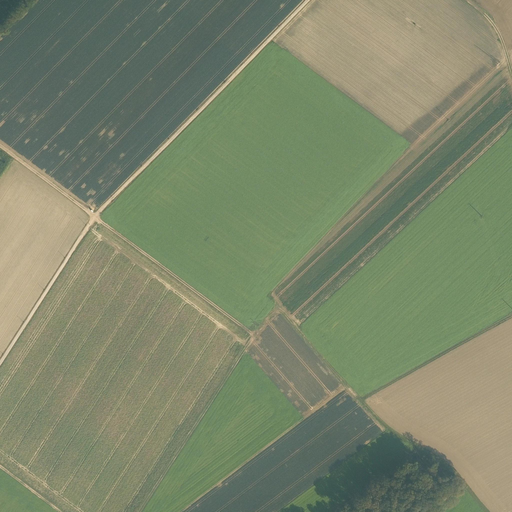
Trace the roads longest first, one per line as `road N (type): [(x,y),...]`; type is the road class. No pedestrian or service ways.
road 1 (track): [(0,369),(96,220),(314,0)]
road 2 (track): [(0,147),(255,338)]
road 3 (track): [(144,511),(255,338)]
road 4 (track): [(359,400),(511,315)]
road 5 (track): [(359,400),(409,446),(449,465),(483,511)]
road 6 (track): [(255,338),(277,306),(359,400)]
